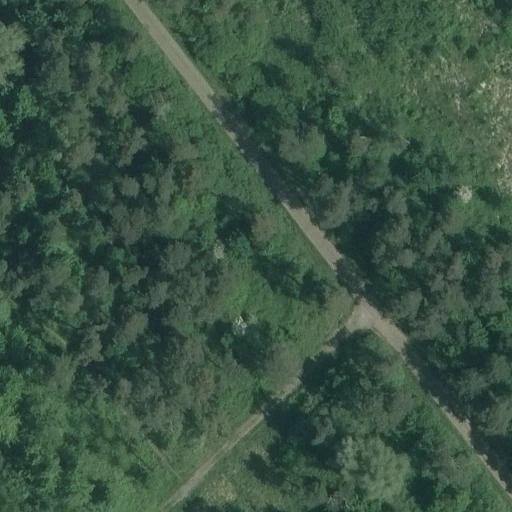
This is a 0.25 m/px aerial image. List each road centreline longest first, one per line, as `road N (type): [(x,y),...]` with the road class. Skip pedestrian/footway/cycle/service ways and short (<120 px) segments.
road 1 (unclassified): [(511,490),(130,0)]
road 2 (track): [(371,310),(163,511)]
